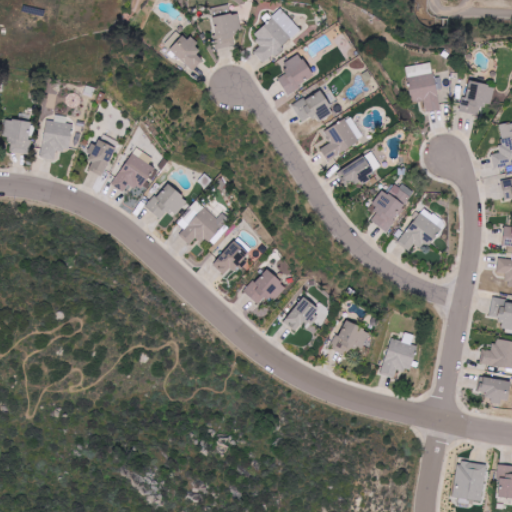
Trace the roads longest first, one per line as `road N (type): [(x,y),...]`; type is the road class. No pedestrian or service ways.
road 1 (residential): [(0,185),(71,197),(126,227),(253,344),(296,373),(367,403),(511,433)]
road 2 (residential): [(429,511),(474,239),(471,189),(447,156)]
road 3 (residential): [(463,301),(403,277),(352,238),(259,105),(232,87)]
